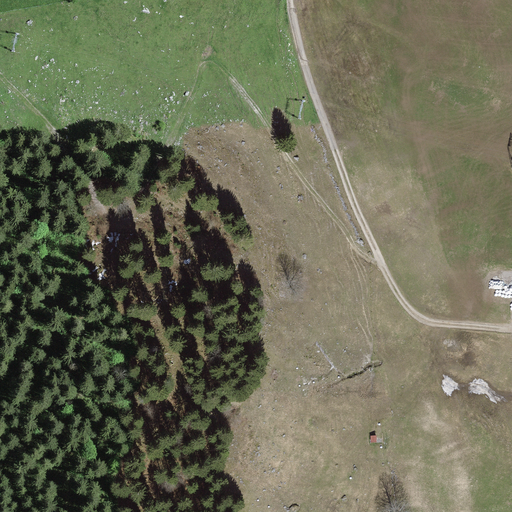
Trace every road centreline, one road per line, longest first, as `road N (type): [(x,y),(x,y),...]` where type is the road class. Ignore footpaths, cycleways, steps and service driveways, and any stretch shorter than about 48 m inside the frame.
road 1 (track): [(0,73),(37,111),(106,216),(119,220),(131,214),(198,75),(213,63),(247,96),(346,237),(378,260)]
road 2 (track): [(378,260),(305,73),(288,0)]
road 3 (track): [(511,329),(417,317),(378,260)]
